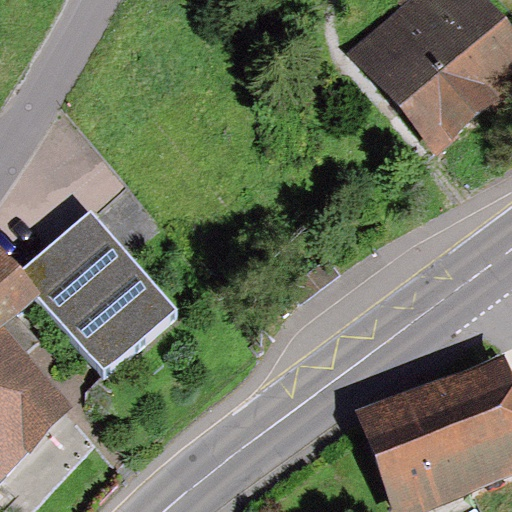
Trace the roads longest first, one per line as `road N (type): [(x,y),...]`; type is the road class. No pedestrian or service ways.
road 1 (secondary): [(163,511),(499,259)]
road 2 (residential): [(92,0),(0,153)]
